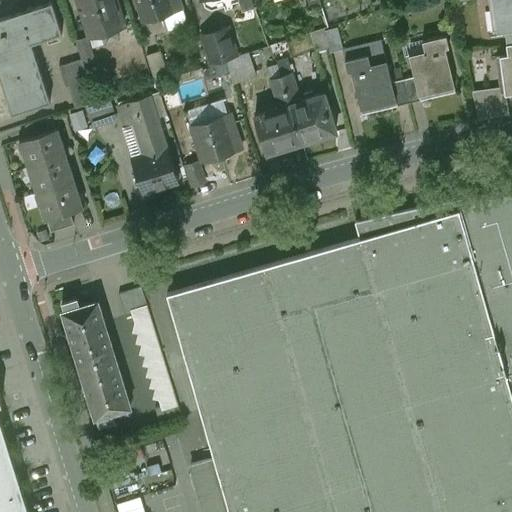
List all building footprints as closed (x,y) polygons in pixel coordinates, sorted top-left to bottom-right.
[(116,0),(78,0),(90,36),(103,32),(106,41),(118,37),(115,28),(125,25),(116,0)] [(137,0),(144,19),(166,12),(171,27),(187,21),(179,0),(137,0)] [(511,0),(492,0),(497,32),(505,31),(507,43),(511,42),(511,0)] [(52,3),(0,19),(0,74),(13,114),(51,102),(32,43),(62,34),(52,3)] [(323,28),(312,32),(317,52),(329,49),(324,31),(323,28)] [(337,28),(324,31),(329,49),(330,52),(343,49),(337,28)] [(86,36),(76,40),(82,59),(83,63),(94,60),(86,36)] [(446,36),(422,42),(425,52),(410,56),(415,77),(404,80),(410,103),(422,100),(421,94),(454,86),(444,48),(449,47),(446,36)] [(511,42),(507,43),(508,54),(501,55),(506,93),(511,92),(511,42)] [(149,53),(153,73),(165,71),(162,51),(149,53)] [(250,52),(226,60),(233,83),(257,76),(250,52)] [(387,62),(372,66),(369,55),(346,60),(349,72),(352,71),(363,109),(395,101),(396,106),(410,103),(404,80),(392,82),(387,62)] [(287,58),(276,61),(281,76),(292,73),(287,58)] [(82,59),(59,67),(65,87),(68,87),(75,109),(96,102),(83,63),(82,59)] [(292,73),(281,76),(290,104),(300,101),(292,73)] [(281,76),(270,79),(279,108),(290,104),(281,76)] [(300,101),(290,104),(302,142),(336,131),(324,93),(300,101)] [(506,93),(474,97),(480,120),(509,114),(506,93)] [(150,97),(118,107),(125,127),(134,124),(142,150),(165,143),(150,97)] [(279,108),(255,115),(268,154),(303,143),(302,142),(290,104),(279,108)] [(231,114),(193,125),(204,161),(242,149),(231,114)] [(50,117),(24,125),(28,137),(54,129),(50,117)] [(28,137),(19,141),(28,167),(66,154),(58,128),(54,129),(28,137)] [(165,143),(142,150),(144,156),(132,160),(143,194),(178,183),(165,143)] [(66,154),(28,167),(36,193),(75,181),(66,154)] [(200,161),(187,165),(194,185),(206,182),(200,161)] [(75,181),(36,193),(44,219),(83,207),(75,181)] [(507,187),(355,221),(359,238),(166,293),(214,458),(190,464),(196,482),(220,475),(230,511),(511,511),(511,205),(507,188),(507,187)] [(70,212),(47,219),(50,231),(74,224),(70,212)] [(150,270),(154,291),(189,284),(185,263),(150,270)] [(140,286),(118,293),(125,315),(147,308),(140,286)] [(97,300),(61,311),(94,418),(130,407),(97,300)] [(176,402),(154,408),(158,419),(180,413),(176,402)] [(0,511),(27,511),(0,425),(0,511)] [(164,444),(104,467),(116,499),(176,475),(164,444)]
